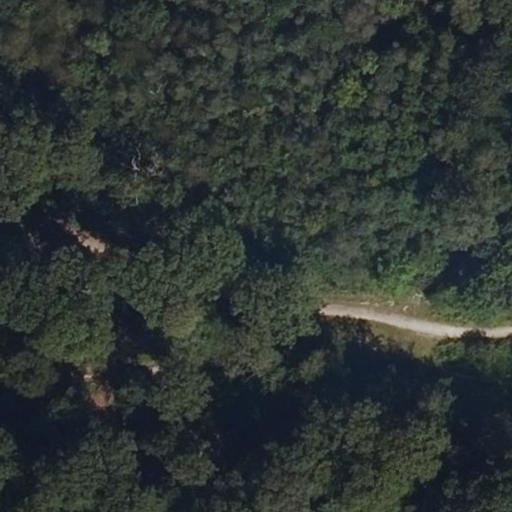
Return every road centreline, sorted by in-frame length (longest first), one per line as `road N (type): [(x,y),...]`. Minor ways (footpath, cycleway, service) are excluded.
road 1 (unknown): [(383,337),(227,309),(0,364)]
road 2 (unknown): [(383,337),(511,405)]
road 3 (track): [(383,337),(511,336)]
